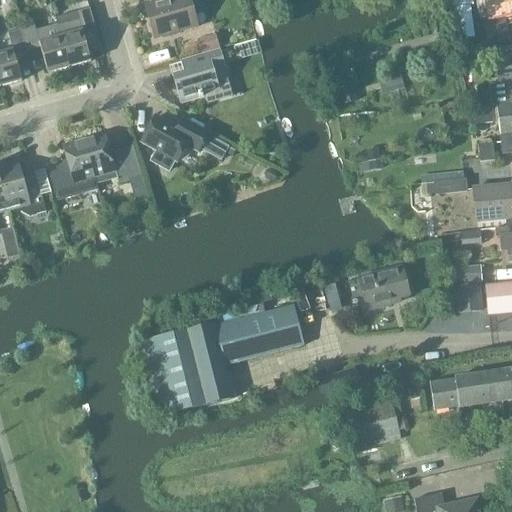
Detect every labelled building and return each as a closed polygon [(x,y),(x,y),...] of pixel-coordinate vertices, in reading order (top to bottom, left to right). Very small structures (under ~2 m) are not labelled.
[(155,40),(197,28),(189,0),(162,0),(163,3),(146,7),(155,40)] [(494,39),(508,36),(504,19),(511,16),(511,0),(494,0),(485,2),(494,39)] [(61,38),(69,69),(91,63),(84,37),(96,33),(90,10),(77,13),(79,19),(57,25),(61,38)] [(57,25),(36,31),(34,25),(21,29),(27,52),(40,49),(48,75),(69,69),(61,38),(57,25)] [(14,56),(27,52),(21,29),(8,33),(13,52),(0,55),(0,87),(0,88),(22,82),(14,56)] [(216,37),(197,43),(201,55),(219,49),(216,37)] [(256,41),(246,45),(249,57),(260,54),(256,41)] [(219,53),(182,64),(186,75),(174,79),(181,104),(202,97),(206,110),(232,102),(219,53)] [(498,86),(511,83),(511,57),(495,60),(495,61),(497,70),(498,86)] [(495,61),(487,62),(488,71),(497,70),(495,61)] [(352,81),(338,85),(343,104),(358,100),(352,81)] [(511,105),(496,107),(469,110),(471,126),(498,123),(500,136),(502,155),(511,153),(511,140),(511,135),(511,134),(511,105)] [(156,119),(142,143),(156,151),(150,163),(169,174),(176,162),(177,163),(186,147),(198,154),(200,151),(222,162),(230,148),(208,136),(209,135),(183,120),(177,131),(156,119)] [(105,135),(84,141),(95,179),(97,186),(117,180),(119,185),(131,181),(134,181),(126,153),(111,157),(105,135)] [(57,172),(48,175),(56,203),(65,200),(77,197),(98,191),(95,179),(84,141),(63,148),(69,169),(57,172)] [(495,162),(493,145),(478,147),(480,165),(495,162)] [(377,151),(366,153),(368,164),(379,162),(377,151)] [(379,162),(368,164),(370,173),(382,171),(380,161),(379,162)] [(6,164),(0,165),(0,182),(10,220),(22,217),(30,222),(47,217),(36,178),(23,178),(18,163),(7,167),(6,164)] [(464,174),(433,177),(434,184),(465,181),(464,174)] [(465,181),(434,184),(435,196),(435,197),(468,194),(466,181),(465,181)] [(0,223),(10,220),(0,183),(0,223)] [(434,184),(422,185),(424,197),(435,196),(434,184)] [(507,229),(511,228),(511,185),(473,189),(476,223),(506,220),(507,229)] [(511,228),(507,229),(508,237),(500,238),(503,271),(511,270),(511,228)] [(17,247),(5,250),(8,260),(19,257),(17,247)] [(450,287),(483,285),(481,267),(448,270),(450,287)] [(367,312),(391,306),(390,302),(409,297),(402,269),(359,280),(367,312)] [(489,316),(511,313),(511,284),(486,287),(489,316)] [(457,315),(483,313),(481,286),(455,288),(457,315)] [(187,333),(144,344),(163,418),(206,407),(233,399),(225,367),(303,347),(292,308),(188,335),(187,333)] [(456,380),(460,408),(460,409),(511,401),(511,370),(455,378),(456,380)] [(434,412),(460,408),(456,380),(430,384),(434,412)] [(358,449),(398,440),(389,398),(349,407),(358,449)] [(444,509),(441,496),(415,502),(416,511),(479,511),(477,502),(444,509)] [(400,497),(384,501),(387,511),(401,511),(404,511),(400,497)]
